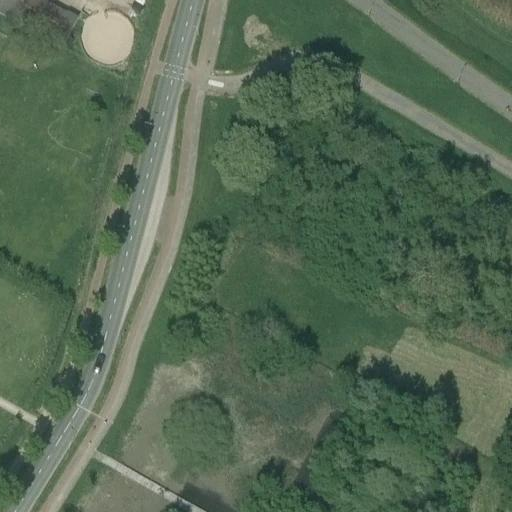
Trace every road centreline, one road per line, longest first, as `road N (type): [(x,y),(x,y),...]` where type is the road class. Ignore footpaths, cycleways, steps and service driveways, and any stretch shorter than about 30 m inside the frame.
road 1 (tertiary): [(14,511),(98,359),(193,0)]
road 2 (unclassified): [(511,105),(365,0)]
